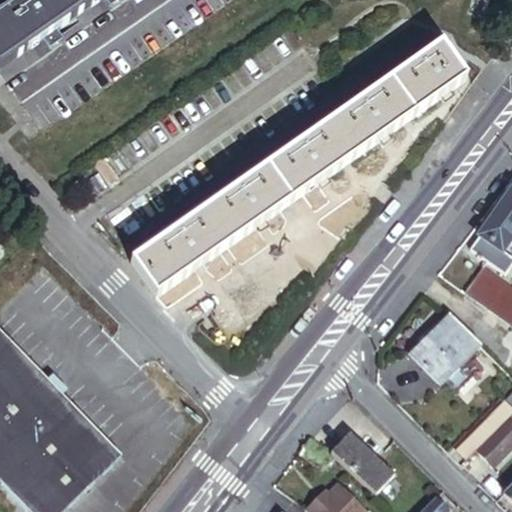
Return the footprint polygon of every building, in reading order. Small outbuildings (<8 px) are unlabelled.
[(24,0),(0,17),(0,70),(38,45),(50,36),(97,4),(101,0),(24,0)] [(114,0),(101,0),(97,4),(103,12),(116,3),(114,0)] [(50,36),(38,45),(44,54),(57,46),(50,36)] [(446,92),(462,80),(438,46),(131,263),(155,297),(193,270),(204,263),(255,227),(265,219),(316,183),(326,177),(377,141),(386,134),(437,99),(446,92)] [(446,92),(437,99),(441,104),(450,97),(446,92)] [(386,134),(377,141),(381,147),(391,140),(386,134)] [(326,177),(316,183),(323,192),(332,186),(326,177)] [(511,177),(506,185),(511,189),(511,191),(469,252),(475,257),(472,259),(478,263),(480,260),(500,275),(511,260),(499,249),(511,230),(511,177)] [(265,219),(255,227),(260,234),(270,227),(265,219)] [(204,263),(193,270),(198,276),(208,269),(204,263)] [(511,289),(483,269),(465,294),(511,327),(511,289)] [(477,347),(447,317),(408,354),(438,385),(477,347)] [(0,335),(0,487),(23,511),(67,511),(121,461),(0,335)] [(501,407),(456,452),(465,462),(475,452),(509,420),(511,416),(511,414),(508,410),(505,412),(501,407)] [(511,423),(509,420),(475,452),(493,471),(511,452),(511,423)] [(309,444),(299,457),(318,472),(328,459),(309,444)] [(356,444),(338,463),(382,504),(400,485),(356,444)] [(314,496),(300,510),(302,511),(364,511),(336,483),(325,493),(318,501),(314,496)] [(511,485),(501,497),(511,507),(511,485)] [(314,496),(318,501),(325,493),(321,489),(314,496)] [(419,511),(446,511),(447,511),(434,498),(419,511)]
